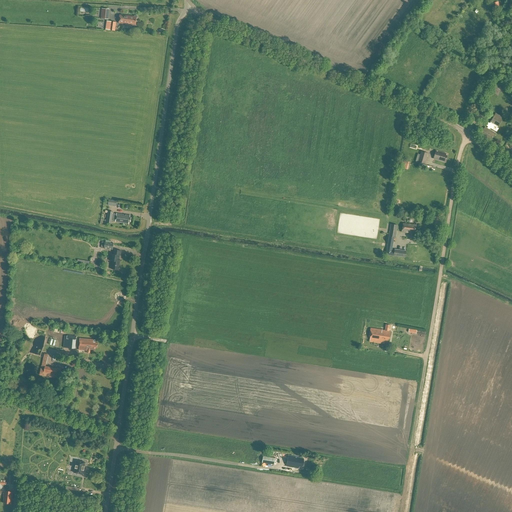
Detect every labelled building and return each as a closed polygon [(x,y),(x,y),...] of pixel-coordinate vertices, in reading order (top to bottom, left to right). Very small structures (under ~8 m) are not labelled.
[(101,18),(108,19),(110,9),(103,8),(101,18)] [(118,23),(135,25),(136,18),(137,18),(137,16),(134,16),(134,17),(119,15),(118,23)] [(107,21),(106,30),(115,31),(116,23),(107,21)] [(480,135),(489,141),(490,139),(491,140),(495,134),(489,130),(490,129),(496,132),(498,129),(496,128),(497,126),(502,117),(495,113),(490,122),(489,124),(488,123),(486,126),(487,127),(486,129),(485,128),(480,135)] [(445,162),(447,156),(445,155),(445,154),(435,151),(433,159),(445,162)] [(421,152),(418,162),(425,164),(428,154),(421,152)] [(129,218),(129,216),(116,214),(116,215),(111,214),(112,212),(108,211),(106,223),(110,223),(111,220),(115,220),(115,222),(128,224),(128,222),(130,222),(131,218),(129,218)] [(414,232),(416,225),(403,223),(401,232),(413,234),(413,231),(414,232)] [(395,249),(394,251),(392,251),(394,238),(396,238),(398,226),(391,225),(386,255),(405,258),(406,251),(395,249)] [(120,256),(121,251),(114,250),(113,255),(111,254),(110,261),(112,262),(111,269),(118,271),(120,260),(119,259),(120,256)] [(389,339),(391,331),(388,331),(389,326),(386,325),(385,329),(386,329),(386,331),(370,328),(369,336),(370,336),(369,342),(382,344),(382,341),(388,342),(388,339),(389,339)] [(76,337),(71,336),(67,336),(66,337),(65,337),(64,348),(75,349),(76,337)] [(96,344),(96,341),(80,339),(79,350),(87,351),(87,353),(90,353),(91,351),(95,352),(95,349),(97,349),(98,344),(96,344)] [(45,366),(44,372),(56,375),(58,369),(45,366)] [(302,466),(303,462),(302,462),(303,459),(297,458),(297,457),(288,456),(287,463),(284,463),(283,466),(297,468),(298,467),(300,467),(301,466),(302,466)] [(74,473),(83,475),(84,470),(84,467),(85,462),(76,461),(74,473)] [(78,495),(79,489),(66,486),(65,492),(78,495)] [(12,498),(13,493),(4,492),(3,498),(4,498),(3,504),(11,505),(11,498),(12,498)]
